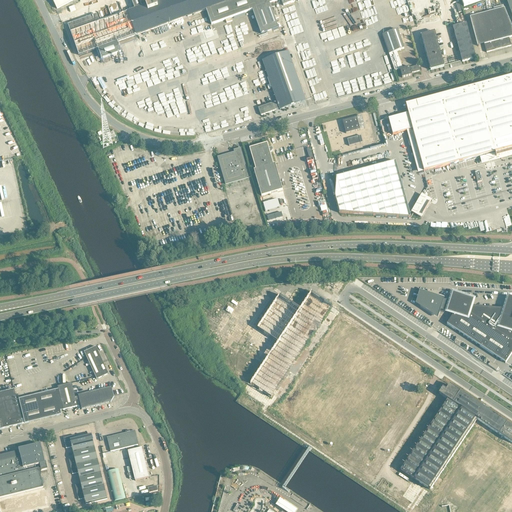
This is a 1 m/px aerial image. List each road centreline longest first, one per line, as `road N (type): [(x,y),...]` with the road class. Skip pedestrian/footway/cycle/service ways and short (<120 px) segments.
road 1 (unclassified): [(38,0),(92,105),(130,134),(172,145),(214,141),(511,61)]
road 2 (primary): [(0,318),(299,258),(511,267)]
road 3 (primary): [(511,251),(290,249),(0,307)]
road 4 (unclassified): [(511,392),(351,285),(341,301),(511,416)]
road 5 (unknown): [(321,170),(391,150),(408,197),(440,221)]
road 6 (unclassified): [(0,441),(130,410)]
